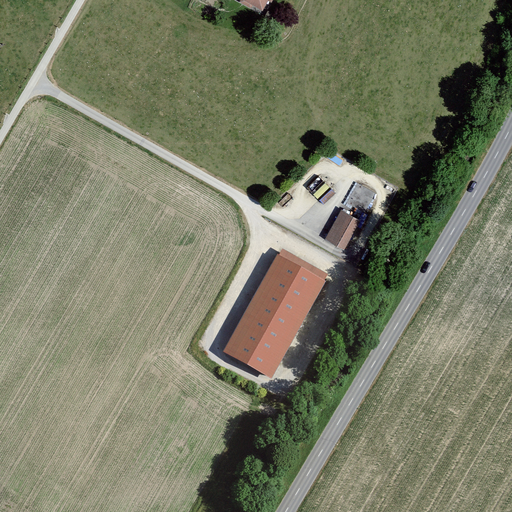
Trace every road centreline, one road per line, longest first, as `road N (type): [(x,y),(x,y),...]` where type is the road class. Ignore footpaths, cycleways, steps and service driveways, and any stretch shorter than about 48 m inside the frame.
road 1 (secondary): [(511,125),(285,511)]
road 2 (unclassified): [(81,0),(0,139)]
